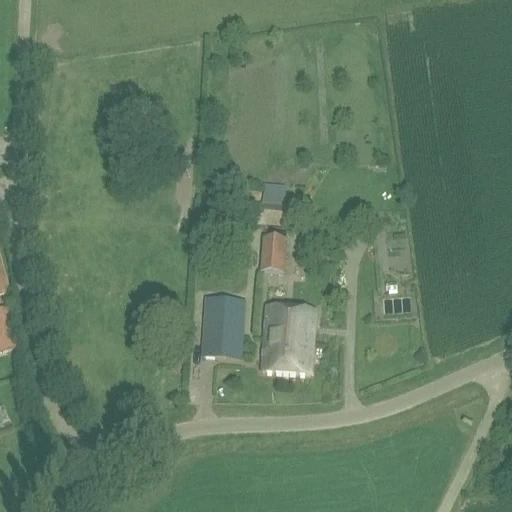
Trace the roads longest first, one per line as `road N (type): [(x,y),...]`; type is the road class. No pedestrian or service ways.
road 1 (unclassified): [(511,354),(362,414),(169,433),(91,481)]
road 2 (unclassified): [(91,481),(45,392),(6,228)]
road 3 (unclassified): [(6,228),(19,0)]
